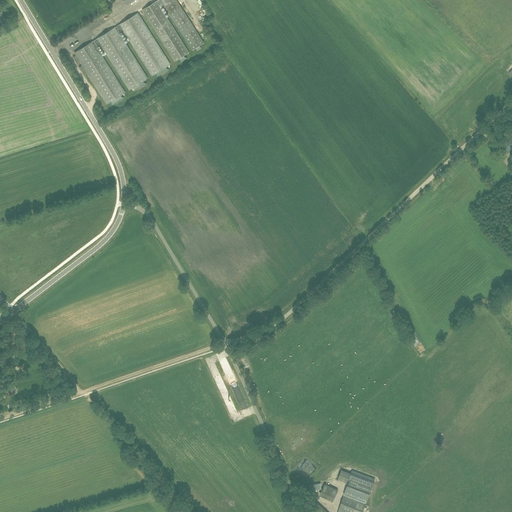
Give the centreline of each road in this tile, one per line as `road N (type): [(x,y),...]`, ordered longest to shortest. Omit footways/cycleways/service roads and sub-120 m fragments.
road 1 (unclassified): [(225,344),(284,317),(511,101)]
road 2 (track): [(184,511),(12,311)]
road 3 (track): [(0,419),(225,344)]
road 4 (tertiary): [(123,206),(116,160),(21,0)]
road 5 (unclassified): [(300,511),(225,344)]
road 6 (unclassified): [(225,344),(148,215),(123,206)]
road 7 (tertiary): [(12,311),(107,237),(123,206)]
